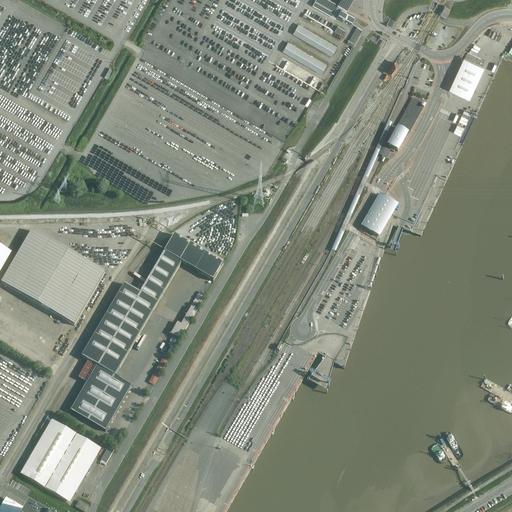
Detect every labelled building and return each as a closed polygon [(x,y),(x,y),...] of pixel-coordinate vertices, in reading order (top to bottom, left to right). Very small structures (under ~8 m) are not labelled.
[(336,19),(338,16),(342,8),(349,11),(355,15),(356,14),(347,9),(339,4),(331,0),(316,0),(313,6),(336,19)] [(340,0),(339,4),(347,9),(352,0),(340,0)] [(349,11),(342,8),(338,16),(351,24),(355,15),(349,11)] [(305,14),(301,20),(340,41),(346,31),(312,11),(309,16),(305,14)] [(337,46),(299,24),(294,33),(332,55),(337,46)] [(326,95),(363,30),(357,27),(326,82),(324,81),(318,90),(326,95)] [(327,64),(289,42),(283,51),(321,73),(327,64)] [(467,52),(465,57),(479,63),(481,59),(467,52)] [(469,97),(484,66),(479,63),(465,57),(463,56),(449,88),(469,97)] [(400,65),(394,61),(386,72),(390,74),(392,76),(400,65)] [(399,153),(409,135),(424,108),(425,106),(419,102),(413,99),(396,128),(386,146),(388,147),(392,149),(399,153)] [(392,149),(388,147),(398,129),(396,128),(391,126),(392,124),(387,122),(376,148),(360,184),(342,225),(331,250),(335,252),(345,229),(351,231),(352,229),(353,227),(349,226),(347,225),(364,188),(369,190),(373,192),(374,190),(375,188),(372,187),(371,186),(369,185),(365,184),(378,155),(384,157),(388,159),(390,154),(392,149)] [(367,216),(361,227),(362,227),(363,228),(363,229),(364,229),(365,230),(366,230),(366,231),(367,231),(368,232),(369,233),(370,233),(371,234),(372,234),(373,234),(373,235),(374,235),(375,235),(376,236),(377,236),(378,237),(379,237),(380,235),(386,225),(390,219),(390,218),(391,216),(391,215),(393,212),(397,205),(396,205),(395,204),(394,204),(393,203),(392,202),(391,201),(390,201),(390,200),(389,200),(388,199),(387,199),(386,198),(385,198),(384,198),(383,197),(383,196),(381,195),(379,195),(377,198),(376,200),(373,205),(371,208),(369,212),(367,216)] [(73,325),(103,273),(32,231),(2,283),(73,325)] [(182,262),(213,280),(223,263),(175,235),(140,294),(124,285),(81,358),(97,367),(71,412),(106,433),(131,388),(114,378),(182,262)] [(0,273),(12,253),(0,246),(0,273)] [(198,307),(205,295),(201,292),(194,304),(198,307)] [(178,323),(172,336),(183,340),(197,310),(191,307),(183,325),(178,323)] [(174,347),(178,341),(172,338),(169,344),(174,347)] [(165,345),(161,353),(169,356),(172,349),(165,345)] [(157,370),(149,383),(154,386),(162,373),(157,370)] [(20,477),(69,505),(100,450),(51,423),(20,477)] [(102,461),(108,463),(113,451),(108,449),(102,461)] [(217,501),(229,480),(220,475),(208,496),(217,501)] [(25,511),(6,500),(0,510),(0,511),(25,511)] [(80,511),(86,511),(88,508),(79,502),(75,509),(80,511)]
